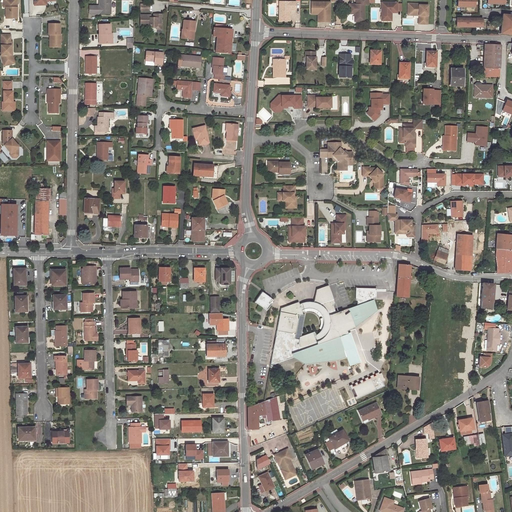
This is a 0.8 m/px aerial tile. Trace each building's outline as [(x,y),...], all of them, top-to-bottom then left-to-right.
[(6,0),(7,2),(3,2),(3,7),(6,7),(5,18),(17,18),(17,7),(16,7),(15,0),(6,0)] [(110,0),(98,0),(99,6),(89,6),(89,14),(110,14),(110,0)] [(363,21),(364,4),(369,4),(369,2),(368,0),(355,0),(356,4),(348,3),(348,13),(354,13),(354,21),(363,21)] [(279,1),(279,20),(290,20),(290,9),(295,9),(295,1),(279,1)] [(330,2),(311,1),(311,10),(320,10),(320,21),(329,22),(330,2)] [(383,16),(383,20),(391,20),(391,14),(390,14),(390,12),(397,12),(397,11),(397,4),(397,2),(381,2),(381,16),(383,16)] [(421,3),(408,3),(407,13),(418,13),(418,15),(418,23),(427,24),(428,5),(421,4),(421,3)] [(320,10),(311,10),(311,13),(317,14),(317,21),(320,21),(320,10)] [(151,15),(140,15),(140,26),(149,26),(149,28),(156,28),(157,29),(161,29),(161,15),(156,15),(156,18),(154,18),(151,18),(151,15)] [(511,15),(503,15),(500,34),(511,34),(511,15)] [(457,20),(457,26),(482,27),(482,21),(482,19),(457,18),(457,20)] [(184,20),(183,30),(182,30),(181,38),(191,39),(192,30),(194,31),(195,22),(184,20)] [(60,24),(48,24),(48,35),(50,35),(49,48),(58,48),(58,41),(60,41),(61,41),(61,35),(60,35),(60,24)] [(110,24),(99,25),(99,44),(112,43),(112,34),(110,34),(110,24)] [(232,30),(213,28),(212,36),(217,37),(231,38),(232,30)] [(11,35),(1,35),(1,56),(3,63),(12,61),(11,55),(11,51),(12,51),(12,42),(10,42),(11,35)] [(231,38),(217,37),(215,53),(230,54),(231,38)] [(500,45),(485,45),(483,69),(499,69),(500,45)] [(12,61),(3,63),(4,66),(14,64),(12,55),(12,51),(11,51),(11,55),(12,61)] [(315,52),(306,51),(306,64),(306,69),(316,69),(316,64),(315,64),(315,52)] [(379,64),(380,51),(372,51),(371,58),(370,58),(370,64),(379,64)] [(163,54),(146,52),(145,61),(154,62),(154,64),(162,65),(163,54)] [(436,67),(436,52),(426,52),(426,67),(436,67)] [(348,54),(340,54),(339,77),(350,77),(350,67),(352,67),(352,60),(350,60),(348,60),(348,54)] [(201,58),(183,56),(182,64),(192,65),(192,67),(200,68),(201,58)] [(96,58),(85,58),(85,73),(96,73),(96,68),(96,58)] [(214,67),(213,75),(215,75),(215,80),(225,81),(225,76),(222,76),(224,60),(213,58),(212,67),(214,67)] [(285,59),(273,60),(273,77),(285,77),(285,59)] [(408,79),(408,64),(399,63),(399,78),(408,79)] [(462,86),(462,69),(451,69),(450,86),(462,86)] [(483,69),(483,76),(499,77),(499,69),(483,69)] [(152,79),(139,78),(136,104),(144,104),(145,95),(147,95),(148,88),(152,88),(152,79)] [(192,90),(193,82),(178,81),(177,89),(184,90),(183,97),(191,98),(192,90)] [(11,82),(3,82),(3,111),(12,111),(13,110),(13,106),(12,104),(12,92),(11,92),(11,82)] [(95,101),(96,84),(85,84),(85,100),(84,100),(84,104),(89,105),(96,105),(96,101),(95,101)] [(221,97),(229,98),(230,86),(214,85),(213,93),(221,94),(221,97)] [(481,97),(486,97),(486,86),(480,85),(480,88),(474,88),(474,97),(477,97),(477,99),(480,99),(481,97)] [(60,90),(47,89),(47,94),(49,94),(49,104),(48,113),(58,113),(58,104),(57,104),(57,94),(60,94),(60,90)] [(433,89),(423,89),(423,99),(426,99),(426,104),(440,104),(441,91),(433,90),(433,89)] [(389,104),(389,94),(382,94),(382,93),(370,93),(370,99),(370,107),(370,112),(367,115),(373,120),(378,115),(378,109),(378,107),(382,107),(382,104),(389,104)] [(279,96),(271,104),(271,108),(274,111),(279,111),(284,107),(294,106),(294,108),(301,108),(301,96),(279,96)] [(316,96),(307,96),(308,107),(316,107),(316,108),(331,108),(331,98),(316,98),(316,96)] [(511,115),(511,102),(506,100),(502,112),(511,115)] [(497,101),(494,114),(501,115),(504,102),(497,101)] [(97,126),(97,131),(104,131),(108,131),(108,118),(113,118),(113,113),(107,113),(98,113),(98,118),(97,118),(97,126)] [(145,127),(145,123),(147,123),(148,116),(138,115),(137,127),(136,127),(136,133),(146,134),(147,127),(145,127)] [(423,119),(414,119),(414,124),(404,124),(404,128),(404,137),(399,137),(399,143),(406,143),(406,147),(415,147),(415,134),(413,134),(413,129),(423,129),(423,119)] [(172,129),(174,129),(174,138),(182,138),(182,120),(170,120),(170,129),(172,129)] [(228,124),(227,135),(226,140),(237,141),(238,125),(228,124)] [(94,134),(104,134),(104,131),(97,131),(97,126),(94,126),(94,134)] [(456,151),(456,126),(445,126),(445,136),(447,136),(446,145),(443,145),(443,150),(456,151)] [(474,146),(487,147),(487,127),(476,126),(475,133),(467,133),(467,143),(474,143),(474,146)] [(204,127),(193,129),(195,137),(197,137),(197,139),(199,145),(208,143),(204,127)] [(10,140),(10,131),(3,131),(3,144),(10,153),(10,156),(12,158),(16,158),(18,156),(18,147),(12,139),(10,140)] [(60,142),(47,142),(47,148),(49,148),(49,155),(48,155),(48,161),(60,162),(60,142)] [(112,147),(112,143),(96,142),(96,160),(107,160),(108,147),(112,147)] [(341,143),(328,143),(328,150),(328,155),(333,155),(340,162),(340,170),(347,170),(347,164),(348,164),(348,161),(352,161),(352,152),(347,152),(345,151),(344,152),(340,148),(341,147),(341,143)] [(139,155),(137,173),(150,174),(150,165),(148,165),(149,160),(149,155),(139,155)] [(333,155),(328,155),(328,157),(331,157),(338,164),(338,170),(340,170),(340,162),(333,155)] [(180,157),(169,156),(168,166),(170,166),(169,173),(179,173),(180,157)] [(279,162),(268,162),(268,168),(271,168),(271,173),(279,172),(279,174),(290,174),(290,163),(279,163),(279,162)] [(213,166),(194,164),(193,176),(204,176),(212,177),(213,166)] [(213,166),(212,177),(204,176),(204,179),(217,180),(218,166),(213,166)] [(511,166),(498,167),(498,173),(502,173),(502,177),(511,176),(511,166)] [(363,167),(363,176),(369,176),(375,182),(374,183),(374,186),(377,188),(383,188),(383,174),(377,168),(367,168),(367,167),(363,167)] [(417,169),(400,168),(400,183),(408,185),(408,179),(407,179),(408,176),(417,176),(417,169)] [(445,174),(427,174),(427,182),(437,182),(437,185),(445,185),(445,174)] [(481,175),(456,174),(456,185),(466,185),(468,184),(469,184),(473,184),(479,184),(480,183),(481,175)] [(114,193),(112,193),(112,198),(119,199),(120,194),(124,194),(124,182),(114,181),(114,189),(114,193)] [(163,186),(163,203),(172,203),(172,196),(174,196),(175,187),(163,186)] [(295,186),(284,186),(284,193),(278,193),(278,197),(283,197),(283,201),(286,201),(286,208),(297,208),(296,201),(294,201),(294,193),(295,193),(295,186)] [(407,190),(396,188),(394,197),(401,198),(405,199),(405,201),(410,202),(412,193),(406,192),(407,190)] [(49,201),(50,189),(36,189),(36,201),(47,201),(49,201)] [(224,190),(216,190),(215,196),(212,196),(212,199),(216,208),(227,204),(223,197),(224,190)] [(98,214),(99,200),(84,199),(83,213),(93,213),(93,214),(98,214)] [(34,235),(47,235),(47,201),(36,201),(35,201),(34,235)] [(462,201),(450,201),(451,217),(462,217),(462,201)] [(176,227),(177,214),(162,213),(161,224),(169,224),(169,226),(176,227)] [(397,214),(388,214),(388,220),(395,220),(394,233),(400,233),(400,229),(410,230),(410,236),(414,237),(415,225),(410,225),(411,220),(397,220),(397,214)] [(346,215),(337,215),(337,224),(334,224),(335,234),(333,234),(333,243),(341,243),(341,234),(344,234),(344,230),(344,224),(346,224),(346,215)] [(119,227),(120,216),(107,216),(107,226),(119,227)] [(203,230),(203,219),(192,218),(192,230),(203,230)] [(303,218),(292,218),(292,227),(289,227),(289,243),(305,242),(305,227),(303,227),(303,218)] [(378,218),(367,218),(367,226),(369,226),(369,231),(367,231),(367,242),(380,242),(380,225),(378,225),(378,218)] [(146,238),(147,225),(134,225),(134,237),(146,238)] [(191,241),(203,241),(203,230),(192,230),(191,241)] [(509,235),(497,234),(495,249),(496,249),(511,250),(511,232),(509,232),(509,235)] [(472,236),(457,235),(455,263),(470,264),(472,236)] [(495,256),(497,267),(496,273),(511,273),(511,268),(511,250),(496,249),(495,256)] [(437,250),(435,256),(445,260),(447,254),(438,250),(437,250)] [(396,296),(408,297),(409,278),(411,278),(412,276),(409,276),(410,265),(398,264),(396,288),(396,296)] [(95,270),(95,266),(83,267),(83,269),(82,269),(82,284),(94,283),(94,278),(93,278),(93,274),(94,274),(94,270),(95,270)] [(138,282),(138,270),(132,270),(132,271),(130,271),(130,268),(119,269),(120,279),(129,279),(129,282),(138,282)] [(169,281),(169,268),(159,268),(159,281),(169,281)] [(204,282),(204,269),(195,268),(195,273),(194,273),(194,281),(198,281),(202,282),(204,282)] [(14,285),(24,285),(24,275),(25,275),(24,269),(13,269),(14,285)] [(229,284),(230,269),(221,269),(216,269),(215,280),(221,280),(221,284),(229,284)] [(65,270),(53,271),(53,280),(51,280),(51,286),(65,285),(65,270)] [(480,308),(490,309),(490,310),(492,311),(494,284),(482,283),(480,308)] [(305,305),(302,305),(300,307),(299,305),(298,302),(281,308),(271,365),(283,361),(282,359),(284,359),(284,360),(300,355),(300,353),(301,352),(302,354),(305,362),(306,362),(310,361),(311,363),(319,360),(316,350),(324,347),(328,359),(337,356),(337,358),(346,355),(339,337),(348,334),(347,331),(355,328),(352,321),(353,319),(354,317),(356,316),(357,314),(359,313),(362,322),(371,319),(369,316),(378,313),(373,300),(373,298),(376,298),(376,289),(356,288),(355,300),(357,300),(357,305),(356,305),(356,306),(355,307),(353,308),(352,309),(350,310),(348,311),(347,308),(335,312),(332,304),(331,301),(333,300),(328,286),(316,290),(313,303),(313,305),(311,304),(308,304),(305,305)] [(136,308),(136,292),(122,292),(122,300),(124,300),(124,309),(136,308)] [(269,303),(271,299),(262,292),(255,303),(266,310),(271,304),(270,304),(269,303)] [(94,303),(94,294),(82,294),(83,303),(80,304),(80,312),(92,312),(92,305),(91,305),(91,303),(94,303)] [(66,309),(65,295),(53,296),(53,309),(66,309)] [(15,312),(27,312),(26,296),(15,296),(15,312)] [(218,297),(210,297),(211,312),(218,312),(218,297)] [(217,324),(217,335),(228,335),(227,320),(221,320),(221,313),(209,313),(209,324),(217,324)] [(355,328),(362,322),(359,313),(357,314),(356,316),(354,317),(353,319),(352,321),(355,328)] [(140,334),(139,318),(128,319),(128,325),(130,325),(130,335),(140,334)] [(97,341),(97,334),(94,334),(94,326),(93,326),(93,322),(84,322),(84,341),(97,341)] [(27,326),(15,326),(16,345),(22,345),(22,343),(27,343),(27,326)] [(488,329),(487,342),(487,344),(486,352),(497,352),(497,345),(497,342),(499,343),(500,334),(498,334),(498,330),(488,329)] [(67,346),(66,331),(54,332),(55,347),(67,346)] [(351,333),(348,334),(339,337),(346,355),(346,357),(350,366),(361,362),(351,333)] [(207,357),(225,356),(225,344),(215,344),(215,341),(207,341),(207,345),(206,345),(207,357)] [(135,351),(135,345),(126,345),(126,355),(128,355),(128,361),(137,361),(136,351),(135,351)] [(328,359),(324,347),(316,350),(319,360),(311,363),(320,362),(338,360),(337,358),(337,356),(328,359)] [(95,361),(95,351),(84,350),(84,361),(82,361),(81,369),(93,369),(94,362),(93,363),(93,361),(95,361)] [(483,357),(480,357),(479,367),(486,368),(486,365),(489,365),(490,358),(491,358),(492,354),(484,353),(483,357)] [(67,374),(66,356),(54,357),(54,361),(55,361),(56,375),(67,374)] [(29,364),(18,364),(18,378),(30,378),(29,364)] [(219,382),(218,369),(208,369),(208,382),(219,382)] [(144,384),(144,371),(128,371),(128,381),(138,380),(138,384),(144,384)] [(158,378),(159,384),(163,384),(163,382),(169,382),(168,371),(163,371),(163,378),(158,378)] [(350,384),(353,397),(386,388),(382,374),(350,384)] [(417,390),(418,377),(398,376),(397,386),(408,387),(407,389),(417,390)] [(98,390),(97,380),(87,380),(87,390),(84,390),(85,398),(96,398),(96,392),(95,392),(95,390),(98,390)] [(69,388),(55,388),(56,397),(59,397),(59,398),(58,398),(58,404),(69,404),(69,388)] [(26,394),(16,394),(16,415),(17,415),(17,417),(23,417),(23,416),(23,414),(27,414),(26,394)] [(213,394),(202,394),(203,407),(212,407),(212,403),(213,403),(213,394)] [(141,411),(141,396),(126,397),(127,405),(131,405),(131,412),(141,411)] [(276,421),(274,409),(272,398),(267,400),(247,407),(248,429),(258,429),(257,416),(262,415),(262,418),(266,418),(266,422),(276,421)] [(487,401),(476,403),(480,422),(489,420),(488,413),(489,413),(487,401)] [(381,414),(376,403),(358,412),(363,421),(371,417),(372,418),(381,414)] [(170,429),(170,419),(164,419),(164,414),(154,414),(154,429),(170,429)] [(223,418),(212,418),(212,433),(223,432),(223,418)] [(474,429),(472,418),(458,421),(460,431),(474,429)] [(181,432),(201,432),(201,420),(181,420),(181,432)] [(432,422),(423,427),(424,434),(429,433),(429,438),(434,437),(432,422)] [(140,427),(140,423),(130,424),(130,427),(129,427),(129,435),(131,435),(131,438),(128,438),(129,443),(130,449),(141,448),(141,442),(141,431),(145,431),(145,427),(140,427)] [(18,440),(34,440),(34,433),(35,433),(35,427),(18,428),(18,440)] [(504,456),(511,455),(511,438),(511,427),(501,428),(504,456)] [(348,440),(342,430),(329,439),(330,441),(325,444),(329,452),(334,448),(334,449),(344,443),(348,440)] [(66,431),(51,432),(51,443),(68,442),(68,432),(68,431),(66,431)] [(478,443),(478,445),(480,445),(478,435),(463,437),(465,445),(478,443)] [(455,449),(453,438),(439,440),(441,451),(455,449)] [(170,447),(170,439),(156,439),(156,455),(169,455),(169,449),(168,447),(170,447)] [(427,439),(416,440),(417,449),(419,449),(419,458),(427,458),(427,439)] [(227,442),(212,442),(212,443),(213,455),(213,456),(228,456),(227,442)] [(346,445),(344,443),(334,449),(336,451),(346,445)] [(203,459),(203,450),(195,450),(195,448),(195,445),(195,444),(185,444),(186,456),(195,456),(195,459),(203,459)] [(287,449),(280,453),(281,455),(275,458),(277,463),(279,462),(280,464),(283,469),(281,470),(285,480),(296,475),(289,460),(292,459),(287,449)] [(375,473),(389,471),(385,449),(372,457),(375,473)] [(323,464),(317,450),(305,455),(312,469),(323,464)] [(228,466),(217,466),(217,483),(221,483),(221,481),(222,481),(227,481),(228,481),(228,466)] [(411,472),(412,485),(421,483),(421,482),(421,480),(429,479),(434,478),(432,469),(411,472)] [(400,480),(398,471),(389,473),(390,479),(394,478),(395,481),(400,480)] [(274,487),(267,473),(266,473),(259,476),(258,477),(262,484),(265,491),(274,487)] [(359,487),(361,500),(371,498),(369,480),(355,482),(356,488),(359,487)] [(480,493),(481,502),(482,502),(483,510),(485,510),(485,511),(493,511),(492,500),(490,500),(489,492),(487,492),(487,490),(488,490),(487,485),(478,486),(479,493),(480,493)] [(454,497),(455,507),(467,506),(466,497),(468,497),(467,493),(462,493),(461,487),(455,488),(456,496),(454,497)] [(212,494),(212,511),(224,511),(223,500),(222,500),(221,493),(212,494)] [(379,511),(382,511),(402,511),(403,509),(392,505),(389,504),(391,500),(384,498),(379,511)] [(428,498),(418,501),(421,511),(419,511),(429,511),(430,511),(429,511),(428,510),(431,509),(428,498)]
